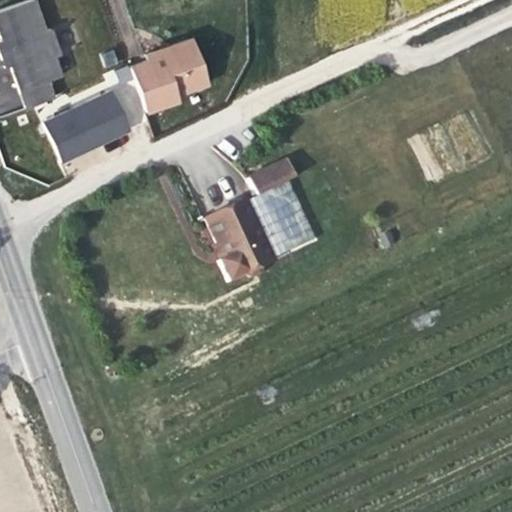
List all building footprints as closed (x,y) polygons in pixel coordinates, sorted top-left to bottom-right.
[(9,65),(24,109),(52,97),(46,80),(59,76),(52,56),(58,54),(49,28),(43,30),(32,0),(26,0),(0,9),(0,58),(0,60),(6,58),(9,65)] [(205,83),(191,39),(168,46),(169,50),(161,52),(160,49),(143,54),(145,60),(127,66),(143,111),(175,99),(173,94),(205,83)] [(6,58),(0,60),(3,67),(9,65),(6,58)] [(41,122),(59,162),(128,130),(109,90),(41,122)] [(245,177),(253,194),(290,176),(282,160),(245,177)] [(282,255),(253,194),(242,199),(270,261),(282,255)] [(242,199),(201,218),(213,243),(220,257),(215,260),(226,282),(237,277),(244,279),(252,275),(254,269),(270,261),(242,199)] [(220,257),(213,243),(209,245),(215,260),(220,257)]
